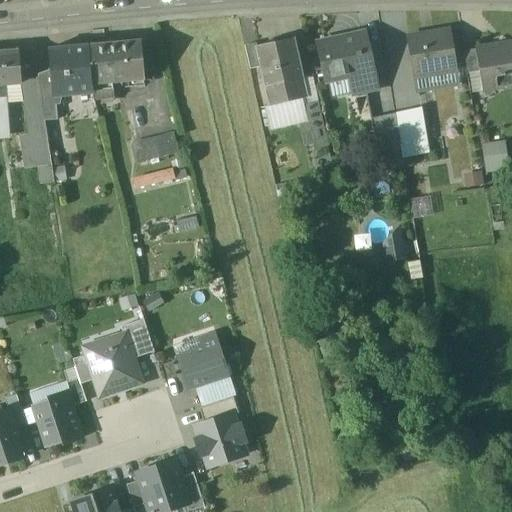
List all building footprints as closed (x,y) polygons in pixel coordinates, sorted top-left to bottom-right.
[(448,32),(409,39),(415,76),(455,69),(448,32)] [(364,35),(318,45),(326,82),(349,76),(354,94),(377,89),(364,35)] [(292,40),(257,47),(262,67),(269,101),(279,98),(280,104),(303,99),(305,98),(292,40)] [(141,42),(88,46),(92,86),(113,84),(144,81),(141,42)] [(511,42),(476,49),(479,73),(483,92),(511,86),(511,42)] [(256,44),(245,46),(250,70),(262,67),(257,47),(256,44)] [(88,46),(48,50),(51,78),(52,96),(55,96),(92,93),(92,86),(88,46)] [(476,49),(464,51),(468,75),(479,73),(476,49)] [(19,52),(0,53),(0,85),(4,85),(22,84),(21,83),(19,52)] [(52,96),(51,78),(38,79),(39,82),(43,108),(45,121),(58,120),(55,96),(52,96)] [(39,82),(21,83),(22,84),(26,110),(43,108),(39,82)] [(113,84),(92,86),(92,93),(93,92),(95,100),(114,99),(113,84)] [(279,98),(269,101),(270,106),(271,106),(280,104),(279,98)] [(280,104),(271,106),(270,106),(264,107),(270,130),(308,121),(304,105),(303,99),(280,104)] [(318,102),(304,105),(308,121),(311,132),(324,129),(318,102)] [(43,108),(26,110),(30,135),(47,133),(45,121),(43,108)] [(422,108),(395,114),(400,141),(426,136),(426,135),(422,108)] [(395,114),(371,119),(377,146),(400,141),(395,114)] [(30,135),(21,137),(26,169),(39,167),(52,165),(47,133),(30,135)] [(174,134),(133,144),(138,163),(179,153),(174,134)] [(426,136),(400,141),(402,157),(428,151),(426,136)] [(52,165),(39,167),(41,184),(54,182),(52,165)] [(173,171),(133,181),(135,189),(175,179),(173,171)] [(367,225),(368,233),(352,235),(355,253),(372,250),(374,264),(417,257),(413,238),(402,239),(399,220),(367,225)] [(144,320),(122,327),(124,334),(125,333),(134,359),(154,353),(144,320)] [(124,334),(84,346),(87,356),(95,381),(100,398),(142,384),(134,359),(125,333),(124,334)] [(201,348),(177,356),(188,389),(195,387),(230,376),(217,337),(199,342),(201,348)] [(87,356),(74,360),(76,368),(81,385),(95,381),(87,356)] [(76,368),(63,372),(69,391),(74,407),(87,403),(81,385),(76,368)] [(230,376),(195,387),(202,408),(233,397),(236,397),(230,376)] [(69,391),(32,402),(48,451),(84,439),(74,407),(69,391)] [(17,396),(4,400),(7,411),(10,410),(15,427),(25,424),(17,396)] [(202,408),(199,409),(204,424),(233,415),(233,416),(238,414),(233,397),(202,408)] [(10,410),(7,411),(0,413),(0,466),(25,459),(15,427),(10,410)] [(237,427),(233,416),(233,415),(204,424),(195,427),(199,440),(196,441),(201,456),(204,455),(208,468),(246,455),(242,443),(244,442),(239,427),(237,427)] [(147,504),(149,511),(166,511),(188,505),(189,504),(180,477),(175,461),(137,474),(139,481),(147,504)] [(194,473),(180,477),(189,504),(188,505),(190,511),(205,507),(194,473)] [(134,508),(147,504),(139,481),(126,485),(134,508)] [(118,511),(112,492),(74,504),(76,511),(118,511)]
